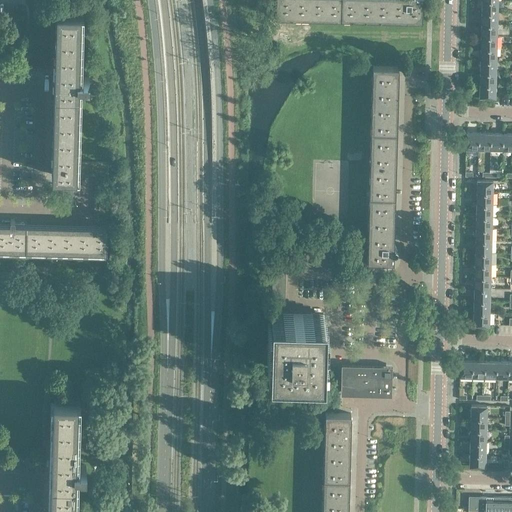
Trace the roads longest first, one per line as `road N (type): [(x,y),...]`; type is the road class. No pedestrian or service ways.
road 1 (secondary): [(211,381),(219,108),(210,0)]
road 2 (secondary): [(211,381),(196,0)]
road 3 (secondary): [(162,0),(172,143),(167,357)]
road 4 (secondary): [(150,0),(167,357)]
road 5 (residential): [(405,274),(410,69)]
road 6 (unclassified): [(441,277),(445,111)]
road 7 (secondary): [(167,357),(163,511)]
road 8 (residential): [(402,407),(362,407),(361,511)]
road 9 (residential): [(402,407),(405,274)]
road 10 (secondary): [(207,511),(211,381)]
